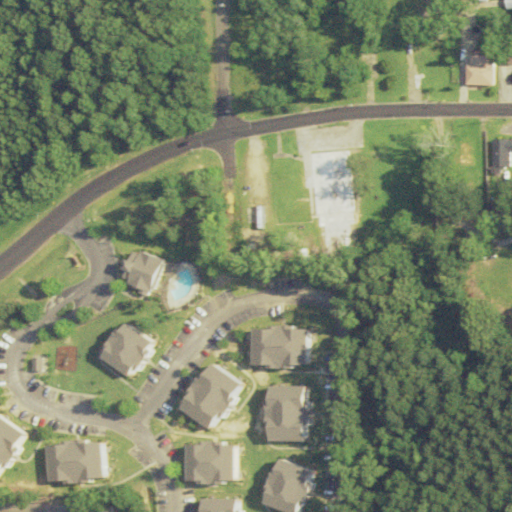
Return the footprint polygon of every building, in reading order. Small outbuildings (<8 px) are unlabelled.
[(511,0),(500,0),(501,10),(511,10),(511,0)] [(488,86),(488,56),(462,56),(462,86),(488,86)] [(495,168),(503,168),(503,152),(511,152),(511,140),(485,140),(485,175),(495,175),(495,168)] [(344,152),(302,153),(303,175),(295,175),(296,190),(306,189),(308,229),(316,228),(317,250),(347,249),(344,152)] [(122,285),(151,294),(162,260),(132,250),(122,285)] [(156,346),(126,323),(101,356),(130,379),(156,346)] [(251,368),(306,368),(306,328),(251,328),(251,368)] [(180,410),(214,432),(243,386),(209,364),(180,410)] [(306,442),(307,387),(267,387),(267,442),(306,442)] [(0,481),(1,482),(30,435),(0,415),(0,481)] [(50,484),(104,483),(103,442),(49,443),(50,484)] [(185,443),(185,483),(233,483),(233,443),(185,443)] [(300,511),(313,471),(275,459),(261,505),(283,511),(300,511)] [(236,511),(236,499),(197,499),(196,511),(236,511)]
